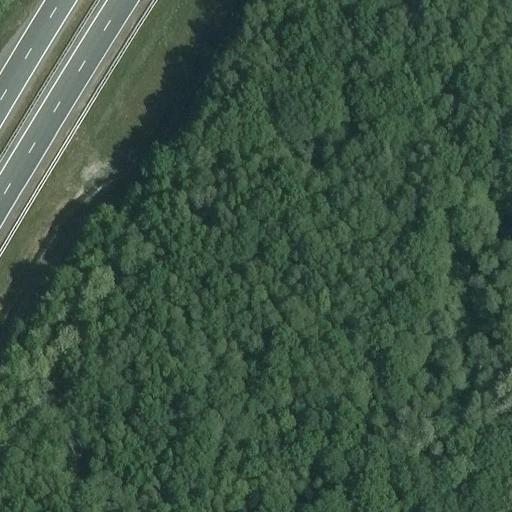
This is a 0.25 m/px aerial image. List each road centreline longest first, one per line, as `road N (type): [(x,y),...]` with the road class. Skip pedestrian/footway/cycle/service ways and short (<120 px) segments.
road 1 (track): [(281,0),(151,200),(74,227),(0,358)]
road 2 (trunk): [(0,202),(125,0)]
road 3 (trunk): [(64,0),(0,104)]
